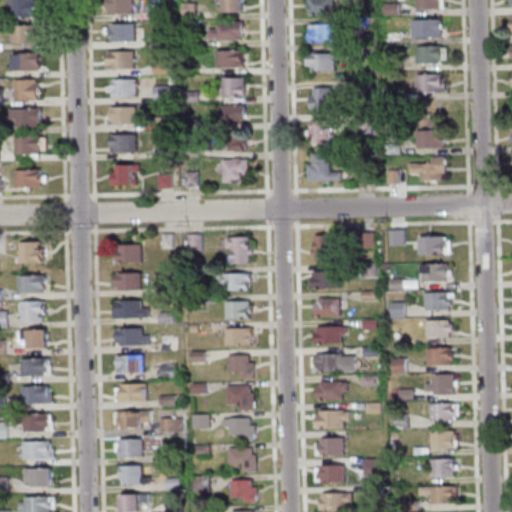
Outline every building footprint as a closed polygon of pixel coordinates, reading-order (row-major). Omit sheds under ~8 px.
[(12,16),(12,5),(5,5),(5,0),(35,0),(35,16),(12,16)] [(134,12),(134,0),(108,0),(108,12),(134,12)] [(245,0),(217,0),(218,2),(223,2),(224,10),(246,10),(245,0)] [(307,0),(307,13),(332,13),(332,0),(307,0)] [(414,0),(415,9),(439,8),(439,2),(440,2),(440,0),(414,0)] [(198,2),(183,3),(183,15),(198,15),(198,2)] [(397,2),(397,15),(381,15),(381,3),(397,2)] [(153,7),(154,18),(167,18),(167,7),(153,7)] [(353,16),(353,26),(367,26),(367,16),(353,16)] [(410,18),(410,37),(440,37),(440,18),(410,18)] [(245,21),(210,21),(210,38),(245,38),(245,21)] [(108,23),(108,40),(138,40),(138,23),(108,23)] [(308,41),(332,41),(332,23),(308,23),(308,41)] [(10,43),(10,24),(35,24),(35,32),(38,32),(38,38),(35,38),(35,43),(10,43)] [(154,33),(154,43),(167,43),(167,33),(154,33)] [(184,34),(184,45),(197,44),(197,34),(184,34)] [(353,45),(353,55),(368,55),(368,44),(353,45)] [(414,45),(414,63),(439,63),(439,59),(441,59),(441,44),(414,45)] [(136,50),(107,50),(107,68),(136,68),(136,50)] [(218,50),(218,67),(246,67),(246,50),(218,50)] [(38,52),(38,69),(24,69),(24,67),(12,67),(12,53),(24,53),(24,52),(38,52)] [(307,70),(334,69),(334,52),(307,53),(307,70)] [(397,71),(397,60),(381,60),(382,71),(397,71)] [(155,62),(155,73),(169,73),(169,62),(155,62)] [(185,63),(185,76),(199,75),(199,62),(185,63)] [(414,74),(441,73),(442,82),(444,82),(444,91),(415,91),(414,74)] [(223,95),(246,95),(246,76),(223,76),(223,95)] [(37,99),(14,99),(14,78),(34,78),(34,81),(37,81),(37,99)] [(138,78),(110,78),(110,96),(138,96),(138,78)] [(353,79),(353,95),(369,95),(369,79),(353,79)] [(169,85),(153,85),(153,100),(169,100),(169,85)] [(340,110),(309,110),(308,94),(311,94),(311,87),(329,87),(330,100),(339,100),(340,110)] [(382,88),(383,99),(400,98),(399,87),(382,88)] [(185,90),(185,103),(200,102),(200,90),(185,90)] [(221,104),(221,122),(247,122),(247,104),(221,104)] [(111,123),(134,123),(134,105),(111,105),(111,123)] [(38,122),(38,125),(15,125),(15,118),(8,118),(8,107),(40,107),(40,122),(38,122)] [(157,116),(157,129),(173,129),(172,115),(157,116)] [(353,115),(354,136),(371,136),(370,115),(353,115)] [(186,117),(186,128),(200,128),(200,117),(186,117)] [(428,129),(428,119),(440,119),(440,130),(444,130),(444,145),(442,145),(442,148),(415,148),(415,129),(428,129)] [(330,120),(310,120),(311,143),(331,143),(330,120)] [(249,132),(223,132),(223,150),(249,150),(249,132)] [(138,152),(138,133),(111,133),(111,152),(138,152)] [(38,160),(14,160),(14,135),(41,135),(41,149),(38,149),(38,160)] [(157,144),(157,155),(172,155),(171,143),(157,144)] [(398,143),(399,154),(384,154),(383,143),(398,143)] [(198,144),(186,144),(186,153),(198,153),(198,144)] [(341,179),(307,180),(306,164),(311,164),(311,153),(329,152),(329,171),(340,171),(341,179)] [(407,163),(430,162),(430,156),(444,155),(444,173),(441,173),(441,180),(419,180),(419,172),(407,173),(407,163)] [(224,180),(249,180),(249,158),(224,158),(224,180)] [(113,183),(140,183),(140,163),(113,163),(113,183)] [(39,174),(42,174),(42,181),(39,181),(39,186),(14,186),(14,169),(39,169),(39,174)] [(396,169),(397,184),(386,185),(385,170),(396,169)] [(361,171),(361,184),(372,184),(372,170),(361,171)] [(200,172),(187,172),(187,186),(200,186),(200,172)] [(160,173),(160,186),(172,186),(172,173),(160,173)] [(403,245),(402,229),(387,230),(388,246),(403,245)] [(164,233),(164,247),(175,247),(175,233),(164,233)] [(203,233),(188,234),(189,238),(185,238),(185,243),(189,243),(189,248),(204,248),(203,233)] [(313,261),(339,261),(339,251),(334,251),(333,234),(313,234),(313,261)] [(417,236),(444,235),(444,239),(446,239),(446,247),(444,248),(444,253),(418,254),(417,236)] [(227,237),(228,247),(234,247),(234,262),(251,262),(251,254),(254,254),(254,247),(251,248),(251,236),(227,237)] [(19,262),(19,242),(42,241),(42,251),(41,251),(41,262),(19,262)] [(118,244),(118,262),(144,262),(144,244),(118,244)] [(420,263),(447,262),(447,277),(444,277),(444,280),(421,281),(420,263)] [(360,277),(375,276),(375,263),(360,264),(360,277)] [(311,287),(339,287),(339,269),(311,269),(311,287)] [(144,272),(117,272),(117,280),(112,280),(113,286),(120,286),(120,289),(144,289),(144,272)] [(252,272),(225,272),(225,275),(220,275),(220,285),(226,284),(226,289),(250,289),(250,281),(252,281),(252,272)] [(18,275),(44,274),(44,288),(41,288),(41,291),(18,292),(18,275)] [(388,278),(402,278),(402,288),(388,289),(388,278)] [(360,299),(375,299),(376,291),(360,291),(360,299)] [(424,292),(448,292),(448,297),(451,297),(451,305),(448,305),(448,309),(424,310),(424,292)] [(312,316),(341,315),(340,297),(316,298),(316,301),(311,302),(312,316)] [(144,299),(118,300),(118,308),(114,308),(114,317),(152,316),(151,307),(145,307),(144,299)] [(226,300),(227,319),(252,318),(252,311),(254,311),(254,305),(251,305),(250,300),(226,300)] [(42,322),(21,322),(21,301),(43,301),(43,314),(42,314),(42,322)] [(404,301),(404,317),(389,317),(389,302),(404,301)] [(0,326),(10,326),(10,310),(0,310),(0,326)] [(160,312),(160,322),(177,322),(177,312),(160,312)] [(361,329),(376,329),(376,319),(361,318),(361,329)] [(425,319),(425,337),(449,336),(448,331),(452,331),(451,322),(448,323),(448,319),(425,319)] [(315,343),(341,342),(340,334),(346,334),(346,325),(315,325),(315,343)] [(226,328),(227,344),(254,344),(254,327),(226,328)] [(28,347),(27,329),(45,328),(46,347),(28,347)] [(119,328),(119,342),(121,342),(121,345),(151,344),(151,334),(144,334),(144,328),(119,328)] [(162,337),(163,349),(178,349),(178,336),(162,337)] [(363,357),(377,356),(377,346),(362,347),(363,357)] [(426,347),(426,365),(450,364),(450,359),(453,359),(452,351),(449,351),(449,347),(426,347)] [(192,351),(193,361),(208,361),(207,350),(192,351)] [(309,374),(356,372),(355,355),(342,356),(342,353),(308,354),(309,374)] [(117,355),(118,372),(146,371),(146,354),(117,355)] [(229,355),(229,371),(242,371),(242,378),(255,378),(255,362),(252,362),(252,354),(229,355)] [(405,357),(405,372),(391,373),(390,358),(405,357)] [(21,376),(20,359),(46,359),(46,365),(50,365),(50,375),(21,376)] [(162,365),(162,377),(177,377),(177,364),(162,365)] [(431,383),(431,374),(453,373),(453,380),(454,380),(455,394),(433,394),(433,390),(424,391),(424,383),(431,383)] [(315,399),(342,399),(341,391),(348,391),(347,380),(319,381),(319,384),(314,384),(315,399)] [(193,383),(193,392),(208,392),(208,382),(193,383)] [(149,383),(123,383),(123,387),(117,387),(117,400),(149,399),(149,383)] [(47,385),(47,393),(51,393),(52,403),(22,403),(21,386),(47,385)] [(252,385),(228,385),(229,403),(240,403),(241,409),(256,409),(256,391),(252,391),(252,385)] [(396,388),(397,400),(413,399),(412,388),(396,388)] [(161,394),(161,405),(178,405),(178,394),(161,394)] [(366,413),(380,412),(380,402),(365,402),(366,413)] [(429,402),(429,420),(453,419),(453,415),(456,415),(456,407),(453,407),(452,402),(429,402)] [(314,430),(344,429),(343,420),(351,420),(350,409),(318,410),(318,413),(313,413),(314,430)] [(153,410),(115,411),(116,422),(119,422),(119,429),(145,428),(145,424),(149,424),(149,421),(153,421),(153,410)] [(194,414),(194,428),(212,428),(212,413),(194,414)] [(407,413),(407,427),(393,428),(392,414),(407,413)] [(14,423),(14,415),(49,415),(50,421),(51,421),(51,430),(23,431),(23,423),(14,423)] [(161,417),(162,432),(185,431),(185,417),(161,417)] [(224,417),(224,426),(230,426),(230,434),(242,434),(243,440),(258,439),(257,424),(253,424),(253,417),(224,417)] [(430,430),(431,448),(454,447),(454,440),(456,440),(456,433),(454,433),(453,430),(430,430)] [(161,437),(161,449),(186,448),(186,436),(161,437)] [(316,456),(343,455),(343,437),(315,439),(316,456)] [(145,438),(120,439),(120,442),(117,442),(117,451),(120,451),(120,457),(145,456),(145,438)] [(23,459),(23,441),(48,441),(48,448),(53,448),(53,458),(23,459)] [(195,445),(195,455),(211,455),(211,445),(195,445)] [(230,448),(231,465),(242,465),(243,471),(259,471),(259,454),(254,454),(254,448),(230,448)] [(429,458),(453,457),(453,464),(455,464),(455,470),(453,470),(453,475),(429,476),(429,458)] [(364,475),(385,476),(385,459),(364,459),(364,475)] [(317,472),(317,479),(320,479),(320,483),(344,482),(343,463),(320,464),(320,471),(317,472)] [(145,464),(121,465),(122,478),(124,478),(124,485),(153,484),(153,476),(145,476),(145,464)] [(50,467),(50,486),(31,486),(31,482),(24,482),(23,468),(50,467)] [(194,475),(194,491),(211,491),(211,475),(194,475)] [(167,478),(167,488),(182,488),(182,477),(167,478)] [(231,479),(231,495),(244,495),(244,502),(259,502),(259,486),(255,486),(255,479),(231,479)] [(419,486),(456,485),(457,497),(454,497),(454,503),(431,504),(431,496),(426,496),(426,495),(419,495),(419,486)] [(368,496),(382,496),(382,486),(368,486),(368,496)] [(318,499),(318,511),(344,511),(344,502),(352,502),(352,492),(320,492),(320,499),(318,499)] [(152,494),(121,494),(121,511),(142,511),(142,502),(152,502),(152,494)] [(23,498),(53,497),(53,508),(48,508),(48,511),(24,511),(24,510),(18,510),(18,502),(23,502),(23,498)] [(417,500),(417,511),(403,511),(403,501),(417,500)]
